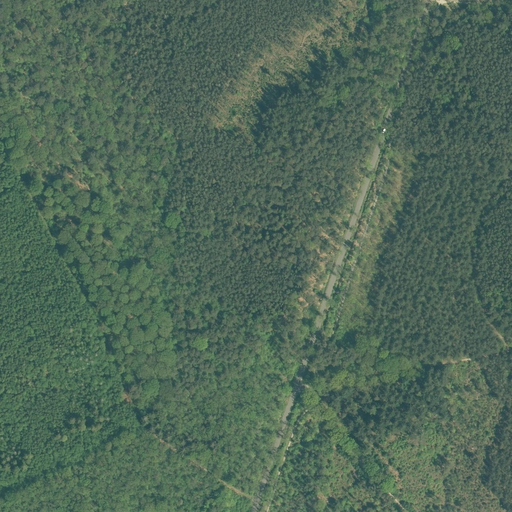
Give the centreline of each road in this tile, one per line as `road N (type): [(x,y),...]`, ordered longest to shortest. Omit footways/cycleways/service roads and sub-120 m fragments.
road 1 (tertiary): [(253,511),(429,0)]
road 2 (track): [(511,167),(468,242),(476,298),(506,351)]
road 3 (track): [(506,351),(317,382)]
road 4 (track): [(405,511),(311,406)]
